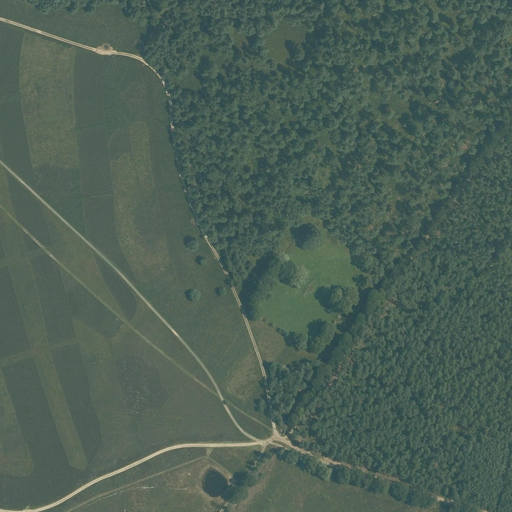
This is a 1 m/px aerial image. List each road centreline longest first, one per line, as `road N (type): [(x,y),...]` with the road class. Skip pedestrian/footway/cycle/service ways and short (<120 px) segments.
road 1 (track): [(493,511),(273,432),(161,352),(0,205)]
road 2 (track): [(268,442),(273,432),(257,356),(191,203),(166,83),(142,58),(0,19)]
road 3 (track): [(281,445),(511,129)]
road 4 (track): [(268,442),(158,452),(56,503),(15,511)]
